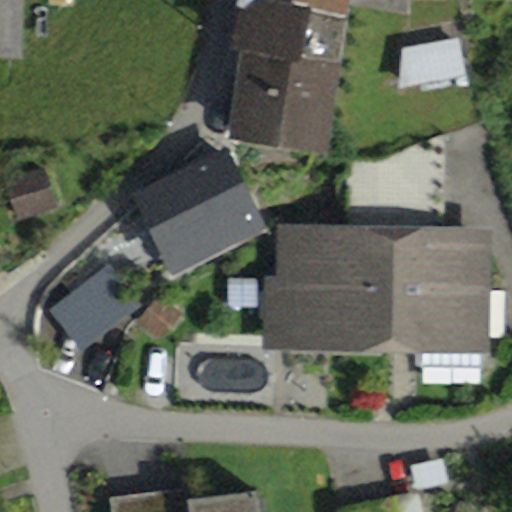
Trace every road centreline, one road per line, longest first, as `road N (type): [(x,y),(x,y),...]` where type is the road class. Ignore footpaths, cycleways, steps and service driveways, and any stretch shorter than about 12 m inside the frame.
road 1 (residential): [(0,315),(188,141),(224,0)]
road 2 (residential): [(0,355),(19,378),(56,511)]
